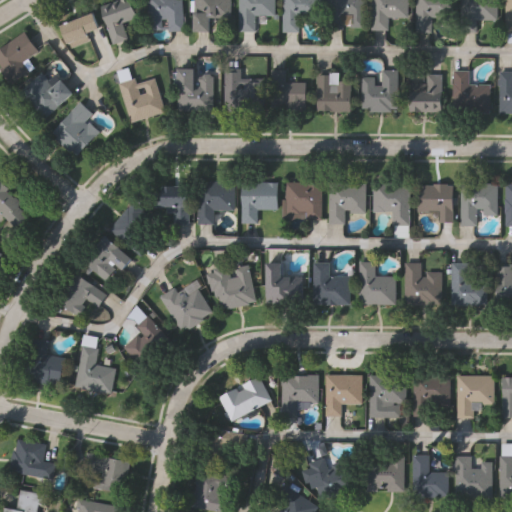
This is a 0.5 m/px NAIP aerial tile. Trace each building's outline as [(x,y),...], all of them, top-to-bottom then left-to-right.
[(109,43),(97,6),(115,0),(129,0),(135,18),(121,22),(126,37),(109,43)] [(144,30),(142,0),(179,0),(181,28),(144,30)] [(230,0),(230,19),(210,19),(210,31),(193,31),(193,0),(230,0)] [(237,0),(273,0),(273,16),(254,15),(254,29),(237,29),(237,0)] [(281,0),(319,0),(319,14),(298,14),(298,31),(281,30),(281,0)] [(363,0),(363,27),(329,27),(329,0),(363,0)] [(370,0),(406,0),(406,16),(387,16),(387,29),(370,29),(370,0)] [(431,29),(413,29),(413,0),(452,0),(452,13),(431,13),(431,29)] [(496,0),(496,20),(475,20),(475,31),(461,31),(461,0),(496,0)] [(511,0),(511,33),(503,33),(503,0),(511,0)] [(88,40),(70,47),(68,41),(64,42),(58,24),(90,12),(97,30),(85,34),(88,40)] [(0,69),(0,47),(22,31),(35,50),(19,62),(26,72),(10,83),(0,69)] [(241,78),(262,78),(262,110),(224,110),(224,70),(241,70),(241,78)] [(360,79),(379,79),(379,70),(396,70),(396,111),(360,111),(360,79)] [(212,112),(176,112),(176,71),(212,71),(212,112)] [(305,83),(305,107),(270,107),(270,71),(285,71),(285,83),(305,83)] [(488,83),(488,110),(452,110),(452,71),(467,71),(467,83),(488,83)] [(511,113),(498,113),(498,71),(511,71),(511,113)] [(59,77),(73,93),(44,117),(20,90),(40,73),(50,85),(59,77)] [(151,73),(163,111),(129,122),(117,83),(151,73)] [(315,110),(315,73),(337,73),(337,80),(349,80),(349,110),(315,110)] [(441,73),(441,111),(408,111),(409,80),(423,80),(423,73),(441,73)] [(97,131),(74,156),(48,131),(78,101),(90,113),(85,119),(97,131)] [(233,211),(213,211),(213,224),(197,224),(197,181),(233,181),(233,211)] [(256,223),(240,223),(240,182),(276,182),(276,210),(256,210),(256,223)] [(320,182),(320,217),(284,217),(284,182),(320,182)] [(364,213),(344,213),(344,223),(328,223),(328,183),(364,183),(364,213)] [(408,183),(408,225),(391,225),(391,212),(371,212),(371,183),(408,183)] [(0,184),(30,213),(16,228),(0,212),(0,184)] [(416,212),(416,184),(451,184),(451,222),(436,222),(436,212),(416,212)] [(495,215),(475,215),(475,225),(458,225),(458,184),(495,184),(495,215)] [(511,184),(511,225),(503,225),(503,184),(511,184)] [(188,223),(156,224),(156,195),(188,194),(188,223)] [(107,229),(130,202),(159,228),(136,254),(107,229)] [(131,258),(109,285),(82,263),(103,236),(131,258)] [(374,261),(374,275),(394,275),(394,303),(357,303),(357,261),(374,261)] [(216,311),(208,271),(230,266),(246,262),(255,302),(216,311)] [(265,262),(281,262),(281,276),(302,276),(302,300),(265,300),(265,262)] [(313,304),(313,262),(329,262),(329,276),(350,276),(349,304),(313,304)] [(418,263),(418,272),(440,272),(440,303),(402,303),(402,263),(418,263)] [(449,266),(485,266),(485,306),(449,306),(449,266)] [(511,267),(511,306),(492,306),(492,267),(511,267)] [(98,307),(87,301),(78,316),(56,303),(74,274),(106,294),(98,307)] [(172,287),(177,293),(193,283),(211,312),(180,331),(158,296),(172,287)] [(136,326),(147,316),(168,341),(138,366),(123,347),(141,332),(136,326)] [(47,355),(65,359),(60,384),(25,378),(32,339),(49,342),(47,355)] [(74,387),(81,345),(97,348),(95,365),(114,368),(109,393),(74,387)] [(450,375),(449,416),(413,416),(413,374),(450,375)] [(318,404),(297,404),(297,417),(281,417),(282,375),(318,376),(318,404)] [(404,377),(404,419),(369,418),(370,376),(404,377)] [(473,405),(473,418),(456,418),(456,376),(494,376),(494,405),(473,405)] [(511,377),(511,418),(502,418),(502,377),(511,377)] [(219,396),(260,378),(270,403),(229,420),(219,396)] [(342,416),(325,416),(325,379),(362,379),(361,404),(342,404),(342,416)] [(239,432),(212,432),(212,466),(239,466),(239,432)] [(45,444),(42,462),(53,464),(51,479),(11,472),(17,440),(45,444)] [(128,460),(121,493),(100,488),(103,471),(82,467),(85,452),(128,460)] [(446,472),(446,496),(410,496),(410,454),(427,454),(427,472),(446,472)] [(490,498),(453,498),(453,456),(470,456),(470,467),(478,467),(478,461),(490,461),(490,498)] [(496,456),(511,456),(511,497),(496,497),(496,456)] [(309,463),(322,459),(324,465),(350,457),(359,486),(320,498),(309,463)] [(365,491),(365,457),(402,457),(402,491),(365,491)] [(226,511),(220,511),(191,507),(197,471),(232,477),(226,511)] [(37,511),(2,511),(4,506),(17,508),(20,490),(48,494),(46,507),(38,505),(37,511)] [(316,504),(311,511),(277,511),(291,490),(316,504)] [(72,511),(75,498),(118,506),(116,511),(72,511)]
